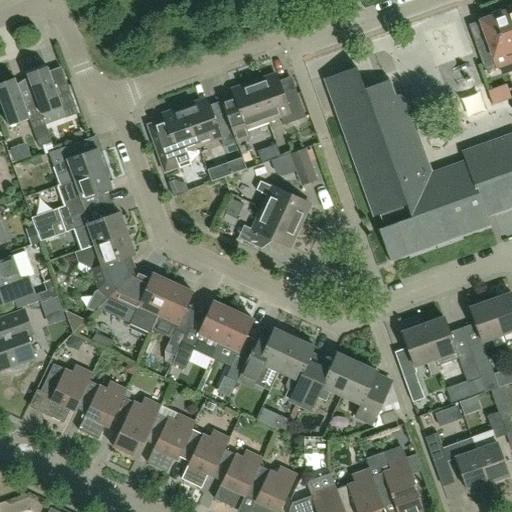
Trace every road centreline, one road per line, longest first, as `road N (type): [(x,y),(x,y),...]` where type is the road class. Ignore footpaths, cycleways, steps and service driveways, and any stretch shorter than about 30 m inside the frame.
road 1 (residential): [(114,97),(163,233),(298,303)]
road 2 (residential): [(382,307),(356,227),(327,237),(298,303)]
road 3 (residential): [(286,36),(114,97)]
road 4 (residential): [(114,97),(92,87),(56,7),(0,19)]
road 5 (residential): [(0,445),(145,511)]
road 6 (residential): [(382,307),(511,258)]
